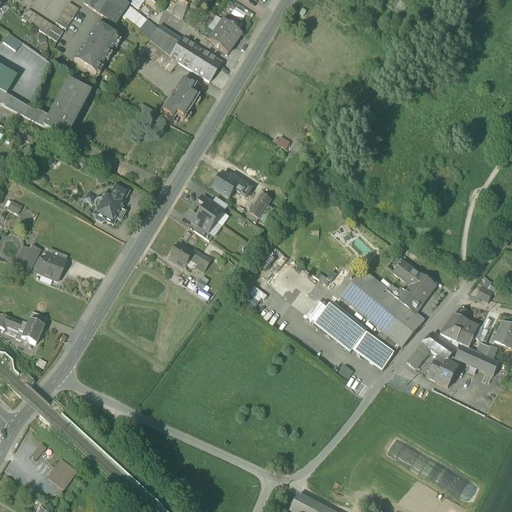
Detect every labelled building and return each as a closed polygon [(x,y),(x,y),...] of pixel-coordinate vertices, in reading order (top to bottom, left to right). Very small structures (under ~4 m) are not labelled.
[(128,8),(123,5),(116,0),(86,0),(83,5),(115,27),(121,19),(120,19),(121,18),(128,8)] [(134,0),(129,8),(136,13),(144,2),(143,1),(141,0),(134,0)] [(162,3),(156,0),(143,0),(143,1),(144,2),(157,10),(162,3)] [(55,25),(65,31),(78,11),(68,4),(55,25)] [(178,4),(171,15),(179,20),(186,9),(178,4)] [(160,26),(157,30),(136,13),(129,8),(129,7),(128,8),(121,18),(149,41),(157,47),(167,32),(160,28),(160,27),(160,26)] [(21,21),(46,37),(53,27),(28,11),(21,21)] [(208,42),(227,56),(241,36),(222,21),(208,42)] [(56,44),(63,34),(53,27),(47,37),(56,44)] [(74,62),(95,77),(118,41),(96,27),(74,62)] [(170,58),(181,42),(167,32),(157,47),(170,58)] [(2,44),(15,53),(21,45),(8,36),(2,44)] [(208,83),(209,84),(222,65),(182,40),(181,42),(170,58),(190,72),(208,83)] [(142,51),(170,74),(177,65),(149,42),(142,51)] [(6,97),(16,79),(0,69),(0,93),(5,96),(6,97)] [(166,120),(172,124),(176,118),(183,122),(199,98),(192,93),(196,87),(190,83),(189,84),(182,80),(172,96),(174,97),(172,100),(170,99),(160,114),(167,119),(166,120)] [(67,83),(48,119),(42,130),(42,129),(42,130),(64,142),(77,118),(89,96),(90,95),(67,83)] [(0,106),(42,129),(42,130),(48,119),(35,112),(34,114),(30,112),(6,97),(5,96),(0,93),(0,106)] [(159,115),(140,105),(138,111),(156,120),(159,115)] [(19,143),(31,149),(37,139),(37,138),(25,132),(21,139),(19,143)] [(31,149),(39,153),(45,143),(37,139),(31,149)] [(290,143),(279,139),(277,145),(288,149),(290,143)] [(214,189),(229,198),(234,190),(242,194),(247,187),(232,177),(231,179),(223,174),(214,189)] [(110,198),(122,204),(128,194),(115,187),(110,198)] [(242,194),(245,197),(250,189),(247,187),(242,194)] [(104,222),(112,226),(116,220),(119,219),(121,214),(120,212),(120,211),(123,205),(122,204),(110,198),(105,195),(102,202),(101,201),(97,202),(95,206),(96,209),(97,210),(94,216),(95,217),(95,218),(96,222),(100,224),(104,223),(104,222)] [(249,215),(258,220),(271,200),(262,195),(249,215)] [(205,208),(201,214),(216,224),(224,214),(211,204),(202,198),(199,203),(205,208)] [(211,204),(224,214),(228,208),(215,198),(211,204)] [(22,208),(11,203),(7,212),(18,217),(22,208)] [(209,235),(216,224),(201,214),(197,220),(190,215),(187,220),(198,228),(209,235)] [(194,233),(209,243),(213,238),(209,235),(198,228),(194,233)] [(184,271),(190,261),(194,254),(194,253),(179,244),(168,261),(184,271)] [(22,266),(29,252),(22,248),(15,262),(22,266)] [(20,268),(30,272),(40,252),(31,248),(29,252),(22,266),(20,268)] [(48,256),(64,263),(67,258),(50,250),(48,256)] [(195,252),(194,253),(194,254),(190,261),(198,266),(203,257),(195,252)] [(52,282),(57,284),(66,264),(64,263),(48,256),(47,256),(43,262),(38,273),(37,275),(41,277),(52,282)] [(196,269),(203,274),(211,262),(203,257),(198,266),(196,269)] [(38,273),(43,262),(38,260),(33,270),(38,273)] [(421,306),(429,295),(431,296),(436,288),(420,277),(402,264),(393,276),(402,282),(405,278),(414,285),(411,289),(407,295),(421,306)] [(339,303),(341,300),(361,275),(354,270),(347,279),(348,280),(333,298),(339,303)] [(362,273),(361,275),(341,300),(382,333),(400,347),(402,349),(424,323),(414,315),(399,303),(403,298),(391,288),(387,293),(362,273)] [(52,282),(41,277),(39,283),(50,287),(52,282)] [(402,282),(411,289),(414,285),(405,278),(402,282)] [(482,289),(487,292),(491,287),(492,285),(487,281),(481,289),(482,290),(482,289)] [(197,287),(204,291),(207,286),(200,282),(197,287)] [(488,305),(493,296),(487,292),(482,289),(482,290),(481,289),(477,287),(474,292),(479,295),(477,299),(488,305)] [(487,292),(493,296),(496,297),(499,292),(491,287),(487,292)] [(399,303),(414,315),(421,306),(407,295),(404,299),(403,298),(399,303)] [(350,355),(353,351),(382,373),(394,357),(374,342),(365,336),(330,307),(314,326),(350,355)] [(454,317),(462,321),(467,313),(460,309),(454,317)] [(29,322),(43,328),(47,319),(32,313),(29,322)] [(18,333),(23,335),(26,327),(2,316),(0,322),(0,329),(4,331),(6,328),(18,333)] [(454,317),(447,328),(461,334),(462,334),(467,324),(467,323),(462,321),(454,317)] [(491,322),(486,320),(482,329),(487,331),(491,322)] [(25,342),(35,347),(43,328),(29,322),(28,322),(26,327),(23,335),(20,340),(25,342)] [(462,334),(474,340),(479,329),(467,324),(462,334)] [(494,343),(511,350),(511,328),(502,324),(494,343)] [(18,333),(6,328),(4,331),(3,333),(16,338),(18,333)] [(457,345),(461,334),(447,328),(441,337),(453,343),(457,345)] [(485,331),(479,329),(474,340),(479,342),(485,331)] [(485,331),(479,342),(483,344),(488,333),(485,331)] [(23,335),(18,333),(16,338),(14,341),(23,346),(25,342),(20,340),(23,335)] [(382,333),(374,342),(394,357),(400,347),(382,333)] [(469,350),(474,340),(462,334),(461,334),(457,345),(459,346),(462,347),(469,350)] [(430,353),(439,359),(440,359),(448,363),(451,359),(457,351),(451,347),(433,335),(424,345),(422,347),(430,353)] [(451,347),(457,351),(459,346),(457,345),(453,343),(451,347)] [(476,355),(486,359),(488,354),(490,349),(481,346),(476,355)] [(407,365),(416,372),(430,353),(422,347),(407,365)] [(493,378),(499,365),(486,359),(476,355),(461,349),(456,359),(455,361),(461,364),(493,378)] [(509,363),(494,357),(488,354),(486,359),(499,365),(507,369),(509,363)] [(447,364),(448,363),(440,359),(439,359),(439,360),(437,359),(427,379),(435,384),(447,364)] [(448,363),(447,364),(458,369),(461,364),(455,361),(453,360),(451,359),(448,363)] [(36,367),(43,371),(46,364),(39,361),(36,367)] [(458,369),(447,364),(435,384),(448,390),(458,369)] [(36,462),(46,450),(41,445),(31,457),(36,462)] [(47,480),(64,493),(77,476),(61,460),(47,480)] [(407,501),(413,490),(369,465),(363,476),(407,501)] [(290,511),(330,511),(299,496),(290,511)]
